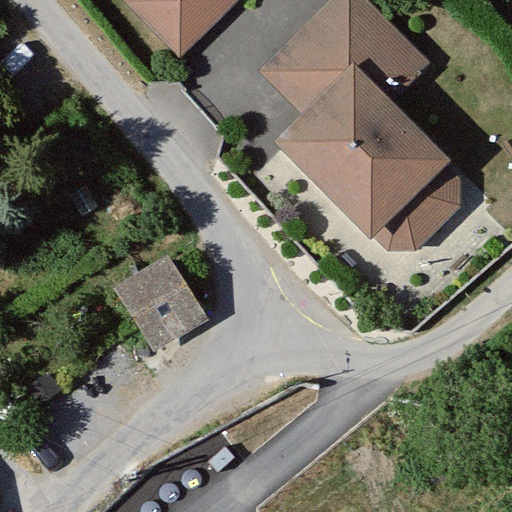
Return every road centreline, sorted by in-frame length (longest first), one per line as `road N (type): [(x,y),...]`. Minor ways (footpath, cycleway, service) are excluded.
road 1 (unclassified): [(33,0),(293,312)]
road 2 (unclassified): [(293,312),(58,511)]
road 3 (residential): [(293,312),(346,353),(407,360),(433,351),(511,287)]
